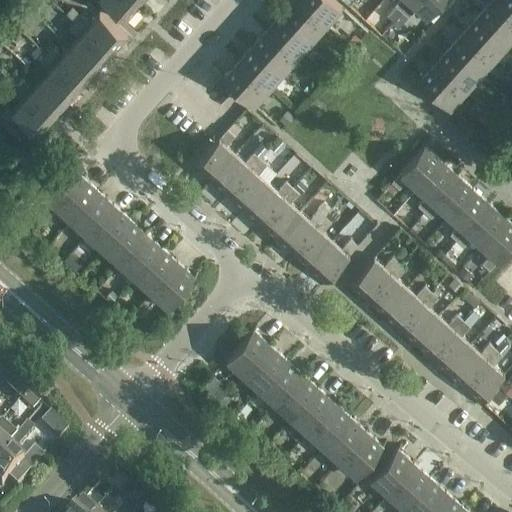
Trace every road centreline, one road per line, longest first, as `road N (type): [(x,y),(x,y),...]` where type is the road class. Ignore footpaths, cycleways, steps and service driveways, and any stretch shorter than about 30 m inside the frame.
road 1 (residential): [(241,0),(127,120),(122,142),(128,165),(240,277)]
road 2 (residential): [(240,277),(511,496)]
road 3 (tertiary): [(132,401),(0,283)]
road 4 (residential): [(132,401),(240,277)]
road 5 (tertiary): [(253,511),(132,401)]
road 6 (residential): [(33,511),(132,401)]
